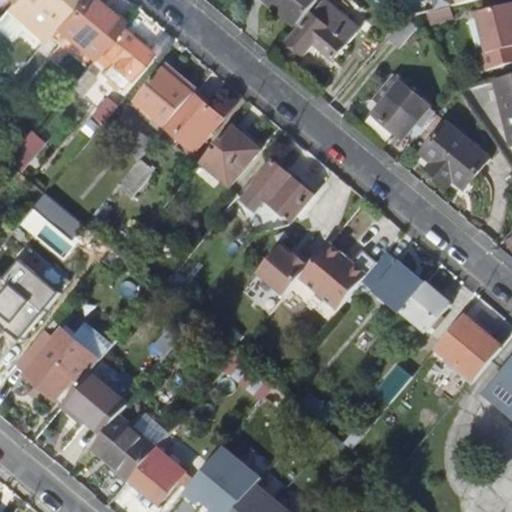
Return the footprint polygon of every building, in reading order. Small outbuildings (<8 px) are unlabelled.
[(76,0),(12,0),(9,4),(27,19),(35,10),(54,26),(76,0)] [(86,53),(92,58),(98,51),(117,28),(119,25),(98,8),(101,4),(96,0),(76,0),(54,26),(65,35),(58,43),(80,61),(86,53)] [(274,0),(302,23),(321,0),(274,0)] [(364,27),(331,0),(329,0),(293,43),(308,55),(317,44),(337,61),(364,27)] [(480,0),(422,0),(425,14),(480,0)] [(486,56),(491,73),(511,67),(511,7),(483,15),(493,54),(486,56)] [(419,27),(405,17),(388,38),(401,49),(419,27)] [(48,34),(58,43),(65,35),(54,26),(48,34)] [(148,53),(117,28),(98,51),(110,61),(103,70),(121,85),(148,53)] [(135,101),(167,127),(194,95),(163,69),(135,101)] [(375,99),(382,106),(402,82),(393,76),(375,99)] [(511,81),(503,84),(511,118),(511,81)] [(431,106),(402,82),(382,106),(375,114),(404,138),(431,106)] [(98,112),(108,119),(122,102),(112,94),(98,112)] [(219,117),(194,95),(167,127),(156,140),(177,159),(181,154),(172,147),(181,138),(193,149),(219,117)] [(436,165),(449,175),(450,173),(461,181),(488,149),(455,122),(428,154),(438,163),(436,165)] [(261,148),(233,124),(204,160),(231,183),(261,148)] [(44,142),(32,132),(8,161),(20,171),(44,142)] [(313,195),(275,163),(244,198),(255,208),(269,193),(297,215),(313,195)] [(443,181),(449,175),(436,165),(432,171),(443,181)] [(49,192),(38,205),(71,233),(82,220),(49,192)] [(354,262),(330,242),(310,266),(301,277),(339,309),(363,280),(379,262),(364,250),(354,262)] [(301,277),(310,266),(295,253),(293,255),(282,246),(259,273),(286,295),(301,277)] [(363,280),(402,312),(405,309),(422,289),(411,279),(416,273),(388,250),(379,262),(363,280)] [(140,270),(124,257),(124,258),(116,267),(133,280),(140,270)] [(48,312),(0,271),(0,322),(2,320),(24,339),(48,312)] [(427,282),(416,273),(411,279),(422,289),(427,282)] [(454,305),(427,282),(422,289),(405,309),(432,332),(454,305)] [(436,352),(475,383),(506,345),(467,314),(436,352)] [(78,374),(86,380),(93,372),(109,352),(73,323),(56,343),(45,334),(18,366),(29,375),(24,381),(52,404),(78,374)] [(382,390),(394,401),(416,375),(403,365),(382,390)] [(511,366),(490,393),(511,411),(511,366)] [(75,407),(107,433),(122,415),(131,404),(93,372),(86,380),(64,407),(70,411),(75,407)] [(277,385),(257,410),(268,419),(277,407),(314,438),(325,425),(316,418),(301,405),(294,400),(290,396),(277,385)] [(294,389),(290,396),(294,400),(300,393),(294,389)] [(303,389),(300,393),(294,400),(301,405),(310,394),(303,389)] [(325,406),(310,394),(301,405),(316,418),(325,406)] [(95,448),(134,480),(135,479),(152,458),(160,448),(122,415),(107,433),(95,448)] [(152,458),(135,479),(164,503),(189,472),(160,448),(152,458)] [(213,483),(191,510),(193,511),(254,511),(261,504),(251,496),(241,507),(213,483)]
